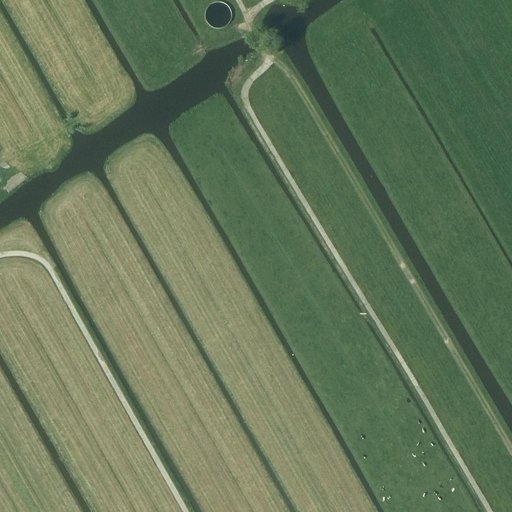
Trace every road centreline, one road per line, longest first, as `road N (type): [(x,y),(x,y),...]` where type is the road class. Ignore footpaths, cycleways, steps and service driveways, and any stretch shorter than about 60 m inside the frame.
road 1 (track): [(488,511),(246,105),(246,84),(265,66),(246,18)]
road 2 (track): [(187,511),(48,267),(35,257),(0,256)]
